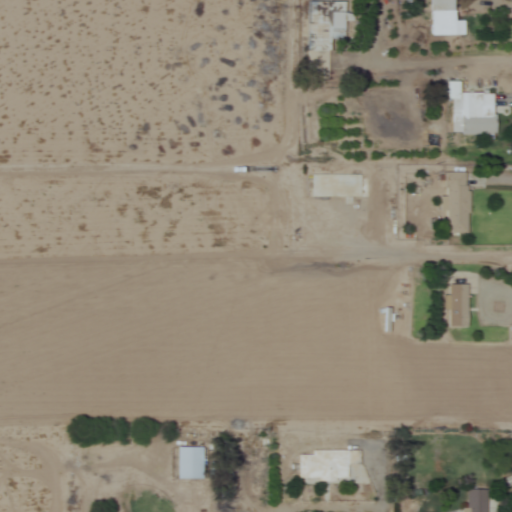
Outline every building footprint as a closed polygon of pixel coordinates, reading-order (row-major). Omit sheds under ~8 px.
[(426,0),(426,36),(461,36),(461,22),(450,22),(449,0),(426,0)] [(340,3),(325,3),(325,36),(340,36),(340,3)] [(491,136),(491,94),(456,93),(456,68),(442,68),(442,101),(450,101),(449,135),(491,136)] [(311,198),(365,198),(365,174),(311,174),(311,198)] [(465,233),(465,174),(442,174),(441,233),(465,233)] [(464,327),(464,285),(445,285),(445,327),(464,327)] [(200,448),(174,448),(174,480),(200,480),(200,448)] [(357,453),(296,451),(295,482),(345,483),(345,467),(357,467),(357,453)] [(484,511),(484,490),(462,490),(461,511),(484,511)]
